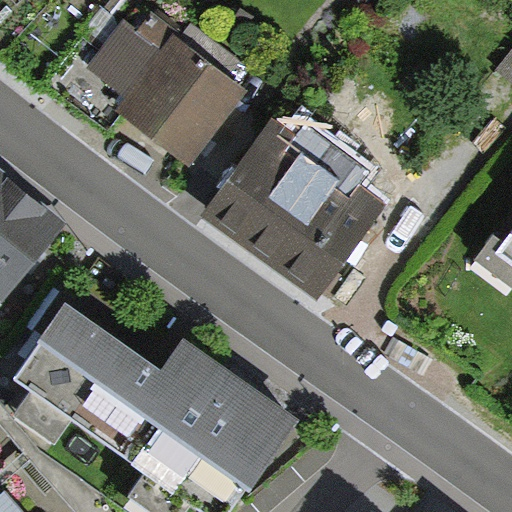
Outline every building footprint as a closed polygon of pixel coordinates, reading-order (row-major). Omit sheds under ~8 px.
[(190,170),(248,94),(149,18),(138,31),(124,19),(85,70),(123,99),(114,111),(190,170)] [(357,252),(391,203),(272,121),(203,220),(323,302),(357,252)] [(0,312),(67,227),(0,174),(0,312)] [(511,235),(499,253),(511,262),(511,235)] [(188,511),(235,511),(293,433),(183,355),(164,380),(72,313),(17,389),(188,511)] [(0,511),(17,511),(7,499),(0,504),(0,511)]
